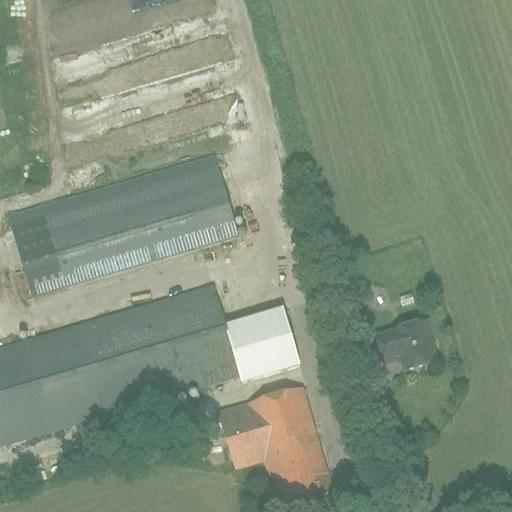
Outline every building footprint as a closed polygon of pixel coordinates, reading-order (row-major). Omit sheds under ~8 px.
[(59,62),(66,87),(105,76),(98,51),(59,62)] [(223,173),(53,224),(51,216),(10,229),(32,304),(73,291),(74,293),(244,243),(223,173)] [(220,292),(81,332),(0,356),(0,452),(246,381),(220,292)] [(399,338),(383,343),(391,369),(408,363),(411,375),(440,366),(434,348),(438,347),(431,326),(399,337),(399,338)] [(322,498),(333,495),(303,391),(220,415),(236,471),(265,463),(269,479),(273,478),(278,495),(285,493),(290,511),(301,511),(325,505),(322,498)]
